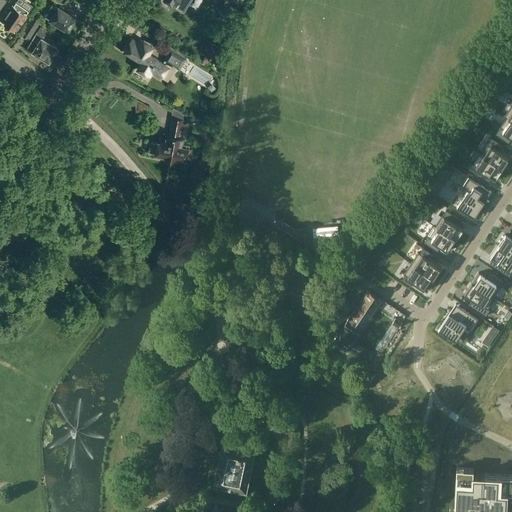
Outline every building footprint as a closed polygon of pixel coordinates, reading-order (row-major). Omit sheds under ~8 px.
[(25,0),(16,0),(16,2),(13,6),(2,21),(7,24),(7,26),(10,28),(12,27),(16,30),(26,15),(33,5),(25,0)] [(164,0),(171,5),(172,3),(175,5),(177,5),(175,8),(182,12),(190,0),(155,0),(162,4),(164,0)] [(54,13),(50,20),(68,31),(76,18),(58,7),(57,7),(52,4),(48,10),(54,13)] [(33,16),(30,21),(21,35),(28,39),(40,21),(33,16)] [(56,49),(42,40),(49,30),(41,26),(32,42),(33,42),(29,49),(33,52),(32,54),(38,58),(39,56),(42,58),(41,59),(46,62),(47,61),(48,62),(56,49)] [(160,78),(169,64),(179,70),(186,59),(170,49),(164,60),(164,61),(163,64),(147,54),(152,47),(140,40),(138,43),(132,39),(125,51),(142,62),(137,68),(149,76),(151,72),(160,78)] [(499,128),(496,134),(508,142),(511,137),(511,121),(505,117),(499,128)] [(164,144),(158,143),(157,143),(150,142),(148,152),(155,153),(155,154),(159,155),(159,157),(182,161),(182,159),(186,160),(188,148),(181,147),(183,139),(179,138),(181,130),(184,130),(185,121),(172,118),(170,128),(172,128),(170,137),(166,136),(164,144)] [(198,138),(209,144),(213,137),(203,130),(198,138)] [(488,143),(481,154),(502,168),(510,158),(498,149),(501,144),(491,138),(488,143)] [(469,162),(466,167),(480,177),(483,171),(495,179),(502,168),(481,154),(479,153),(472,164),(469,162)] [(452,171),(447,167),(431,190),(437,194),(443,185),(446,180),(452,171)] [(467,191),(456,206),(474,217),(480,207),(484,201),(482,200),(477,197),(483,187),(468,176),(461,187),(467,191)] [(442,214),(435,225),(456,240),(463,229),(453,222),(456,216),(447,210),(443,215),(442,214)] [(266,219),(256,235),(270,244),(268,247),(281,255),(286,246),(295,252),(302,242),(270,221),(266,219)] [(428,237),(424,242),(435,249),(438,244),(449,251),(456,240),(435,225),(433,224),(425,235),(428,237)] [(511,238),(505,234),(498,245),(511,254),(511,238)] [(313,237),(314,250),(340,248),(339,235),(313,237)] [(511,254),(498,245),(491,256),(502,264),(499,269),(509,276),(511,271),(511,268),(511,266),(511,254)] [(418,252),(411,263),(434,279),(441,268),(429,259),(433,254),(423,248),(419,253),(418,252)] [(405,275),(401,280),(411,287),(415,281),(427,289),(434,279),(411,263),(403,274),(405,275)] [(319,304),(317,300),(320,298),(313,286),(316,285),(314,283),(312,284),(306,271),(303,272),(302,268),(283,277),(288,288),(295,303),(301,313),(303,312),(304,314),(318,308),(317,305),(319,304)] [(479,272),(471,283),(493,297),(500,286),(499,286),(503,280),(492,273),(489,279),(479,272)] [(471,283),(464,294),(474,301),(471,306),(485,316),(489,309),(488,308),(495,298),(493,297),(471,283)] [(338,345),(347,351),(357,337),(363,328),(362,328),(381,300),(367,290),(332,343),(337,347),(338,345)] [(444,319),(438,329),(455,341),(465,326),(470,329),(477,319),(462,309),(456,318),(450,315),(448,313),(444,319)] [(395,318),(392,323),(399,327),(400,325),(401,326),(402,325),(401,324),(402,322),(395,318)] [(500,329),(493,325),(489,331),(496,336),(500,329)] [(234,485),(246,488),(255,446),(223,440),(214,481),(227,484),(226,485),(233,487),(234,485)] [(511,511),(511,500),(506,500),(506,491),(507,475),(484,474),(473,473),(458,472),(456,494),(456,506),(455,511),(511,511)]
